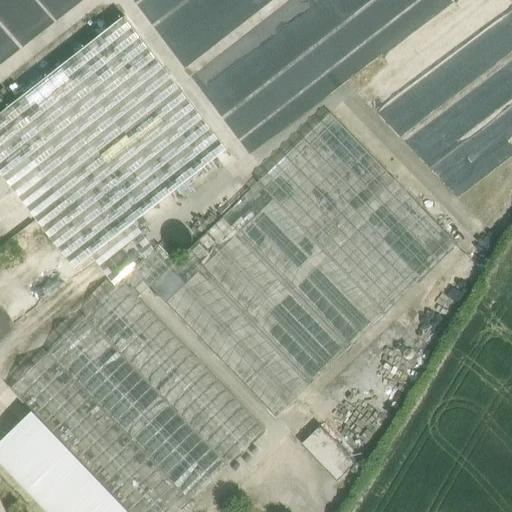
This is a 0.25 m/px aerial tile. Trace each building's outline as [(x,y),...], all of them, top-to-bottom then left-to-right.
[(330,0),(204,95),(225,122),(387,0),(330,0)] [(394,0),(227,125),(248,153),(451,0),(394,0)] [(124,17),(0,113),(0,171),(4,177),(30,157),(64,202),(39,221),(75,268),(227,149),(124,17)] [(457,244),(331,113),(258,183),(274,199),(384,313),(457,244)] [(176,262),(171,267),(187,284),(274,199),(258,183),(176,262)] [(187,284),(166,303),(277,418),(384,313),(274,199),(187,284)] [(188,244),(189,240),(188,235),(185,231),(181,228),(176,227),(172,228),(168,231),(165,235),(164,240),(165,245),(168,249),(172,251),(177,252),(181,251),(185,248),(188,244)] [(2,245),(0,246),(0,281),(18,269),(2,245)] [(160,245),(123,281),(139,297),(150,287),(171,267),(176,262),(160,245)] [(171,267),(150,287),(156,293),(155,295),(158,298),(160,296),(166,303),(187,284),(171,267)] [(139,297),(123,281),(48,353),(190,501),(265,429),(139,297)] [(178,511),(190,501),(48,353),(10,389),(32,412),(32,411),(128,511),(178,511)] [(128,511),(32,411),(32,412),(0,442),(0,460),(49,511),(128,511)] [(356,463),(321,425),(302,444),(338,481),(356,463)]
